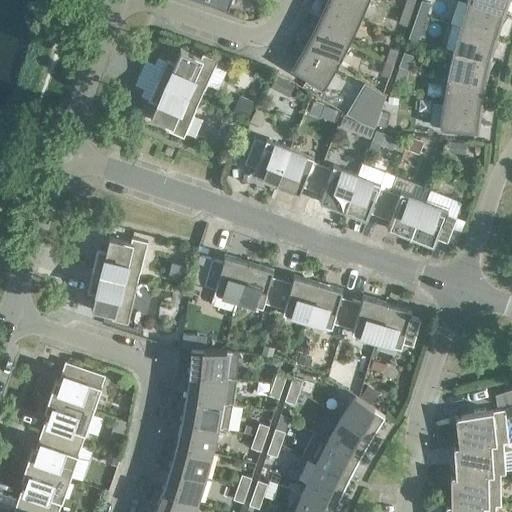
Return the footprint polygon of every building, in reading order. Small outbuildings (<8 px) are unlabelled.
[(328,0),(327,4),(360,19),(367,0),(328,0)] [(405,0),(403,8),(411,11),(414,0),(405,0)] [(430,2),(423,0),(421,0),(417,13),(425,16),(430,2)] [(467,0),(467,1),(502,13),(504,5),(506,6),(509,0),(467,0)] [(320,18),(316,25),(349,42),(360,19),(327,4),(321,1),(320,2),(322,3),(319,17),(320,18)] [(508,15),(502,13),(467,1),(459,26),(494,36),(497,28),(498,28),(506,16),(507,16),(508,15)] [(411,11),(403,8),(398,22),(406,25),(411,11)] [(425,16),(417,13),(412,27),(420,30),(425,16)] [(309,39),(305,47),(337,65),(349,42),(316,25),(311,22),(310,24),(311,24),(308,39),(309,39)] [(501,38),(494,36),(459,26),(453,51),(488,59),(490,51),(491,51),(499,38),(500,39),(501,38)] [(323,88),(337,65),(305,47),(299,43),(299,44),(300,45),(296,60),(297,60),(293,67),(291,66),(290,67),(323,88)] [(390,47),(385,60),(393,63),(398,49),(390,47)] [(168,59),(158,80),(200,98),(204,88),(205,88),(218,60),(202,53),(201,56),(194,54),(181,48),(174,62),(168,59)] [(412,54),(404,51),(399,65),(407,68),(412,54)] [(495,60),(488,59),(453,51),(447,76),(483,82),(485,74),(486,75),(493,61),(494,62),(495,60)] [(393,63),(385,60),(381,74),(389,77),(393,63)] [(407,68),(399,65),(394,79),(403,82),(407,68)] [(489,84),(483,82),(447,76),(443,101),(479,106),(480,98),(482,98),(488,85),(489,85),(489,84)] [(278,77),(273,86),(281,91),(286,82),(278,77)] [(200,98),(158,80),(149,100),(156,103),(150,117),(163,123),(163,124),(170,127),(168,130),(183,137),(196,108),(195,108),(200,98)] [(313,97),(307,110),(320,116),(326,103),(313,97)] [(242,98),(236,111),(247,116),(253,102),(242,98)] [(485,107),(479,106),(443,101),(439,127),(478,131),(479,130),(476,130),(477,122),(478,122),(484,108),(485,108),(485,107)] [(389,113),(381,110),(376,124),(384,127),(389,113)] [(344,116),(341,123),(370,135),(373,128),(344,116)] [(392,135),(389,144),(403,150),(406,141),(392,135)] [(268,177),(277,180),(290,147),(266,138),(265,141),(254,137),(244,162),(255,167),(252,174),(267,179),(268,177)] [(411,139),(407,150),(414,153),(419,142),(411,139)] [(450,141),(449,151),(466,153),(467,143),(450,141)] [(314,156),(290,147),(277,180),(286,184),(285,186),(299,192),(302,185),(312,189),(322,164),(312,160),(314,156)] [(332,167),(322,164),(312,189),(322,193),(320,200),(334,206),(335,203),(344,206),(357,173),(333,164),(332,167)] [(381,183),(357,173),(344,206),(353,210),(352,212),(366,218),(369,211),(379,215),(389,190),(379,186),(381,183)] [(399,194),(389,190),(379,215),(389,219),(387,226),(401,232),(402,229),(411,233),(424,199),(400,190),(399,194)] [(448,209),(424,199),(411,233),(420,236),(419,239),(433,244),(436,238),(447,242),(457,216),(446,212),(448,209)] [(98,249),(93,271),(137,282),(140,271),(148,241),(132,237),(131,241),(124,239),(110,236),(106,251),(98,249)] [(200,254),(192,281),(204,284),(211,258),(200,254)] [(235,310),(238,298),(248,264),(239,261),(240,259),(225,254),(223,261),(211,258),(204,284),(215,287),(214,291),(216,292),(214,300),(216,304),(235,310)] [(162,276),(162,277),(181,282),(182,281),(180,281),(184,265),(173,262),(169,278),(162,276)] [(257,267),(248,264),(238,298),(263,305),(264,302),(274,305),(281,278),(271,275),(273,268),(258,264),(257,267)] [(137,282),(93,271),(88,293),(95,295),(91,310),(105,313),(105,314),(112,315),(111,319),(128,323),(135,293),(134,292),(137,282)] [(292,282),(281,278),(274,305),(284,308),(283,311),(307,318),(317,284),(308,282),(309,279),(294,275),(292,282)] [(326,287),(317,284),(307,318),(332,326),(333,322),(343,325),(351,299),(340,296),(342,289),(327,284),(326,287)] [(361,302),(351,299),(343,325),(353,328),(352,332),(376,339),(386,305),(377,302),(378,299),(363,295),(361,302)] [(395,307),(386,305),(376,339),(401,346),(402,342),(413,346),(421,319),(409,316),(411,309),(396,305),(395,307)] [(183,335),(183,347),(206,347),(207,336),(183,335)] [(263,343),(261,352),(270,355),(273,346),(263,343)] [(191,347),(189,372),(236,378),(238,351),(223,350),(191,347)] [(298,355),(296,361),(309,366),(311,360),(298,355)] [(48,393),(47,394),(93,409),(105,374),(66,361),(66,360),(65,360),(60,374),(61,375),(61,374),(65,376),(63,381),(55,379),(50,394),(48,393)] [(278,367),(273,382),(283,386),(288,370),(278,367)] [(236,378),(189,372),(186,396),(232,404),(236,378)] [(304,376),(294,372),(289,388),(299,391),(304,376)] [(350,380),(346,388),(357,393),(361,386),(350,380)] [(283,386),(273,382),(267,398),(278,401),(283,386)] [(299,391),(289,388),(283,403),(294,407),(299,391)] [(511,388),(496,395),(497,404),(511,402),(511,388)] [(365,390),(361,396),(371,403),(375,396),(365,390)] [(93,409),(47,394),(49,395),(44,410),(52,412),(50,418),(46,417),(46,416),(41,429),(82,443),(93,409)] [(355,394),(341,417),(371,435),(385,414),(355,394)] [(232,404),(186,396),(181,420),(216,427),(228,429),(232,404)] [(511,424),(506,425),(504,408),(455,416),(458,446),(503,441),(503,443),(511,441),(511,424)] [(371,435),(341,417),(328,439),(359,456),(371,435)] [(117,419),(113,432),(124,436),(129,423),(117,419)] [(260,419),(255,435),(265,438),(270,423),(260,419)] [(216,427),(181,420),(176,443),(210,452),(216,427)] [(286,428),(276,425),(271,440),(281,444),(286,428)] [(82,443),(41,429),(37,443),(38,443),(38,442),(41,444),(39,450),(31,447),(26,462),(24,461),(24,462),(70,477),(82,443)] [(265,438),(255,435),(249,450),(260,454),(265,438)] [(359,456),(328,439),(316,461),(348,477),(359,456)] [(281,444),(271,440),(265,456),(276,459),(281,444)] [(503,441),(458,446),(453,446),(455,475),(455,476),(500,473),(500,474),(505,474),(505,468),(511,467),(511,450),(504,451),(503,443),(503,441)] [(210,452),(176,443),(170,466),(204,476),(210,452)] [(110,454),(107,462),(117,466),(120,457),(110,454)] [(348,477),(316,461),(306,484),(338,499),(348,477)] [(70,477),(24,462),(26,463),(21,478),(29,481),(27,486),(23,485),(22,485),(18,498),(58,511),(70,477)] [(204,476),(170,466),(162,490),(196,501),(204,476)] [(243,471),(237,486),(247,490),(253,474),(243,471)] [(500,473),(455,476),(455,475),(450,475),(451,504),(451,505),(496,504),(496,505),(501,505),(500,474),(500,473)] [(269,479),(258,476),(253,491),(263,495),(269,479)] [(332,511),(338,499),(306,484),(296,508),(306,511),(332,511)] [(247,490),(237,486),(232,502),(242,505),(247,490)] [(191,511),(196,501),(162,490),(154,511),(191,511)] [(263,495),(253,491),(248,507),(258,510),(263,495)] [(58,511),(18,498),(13,511),(14,511),(18,511),(58,511)]
